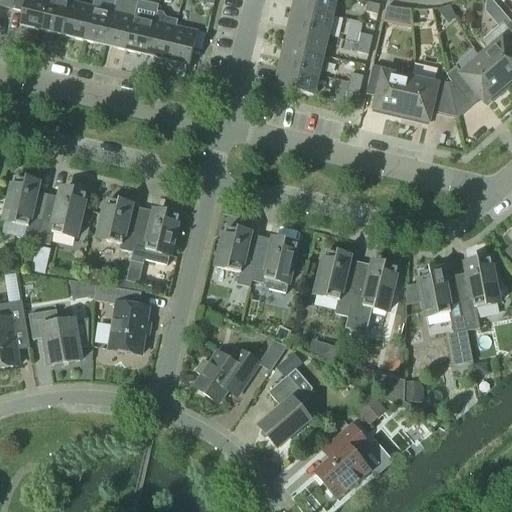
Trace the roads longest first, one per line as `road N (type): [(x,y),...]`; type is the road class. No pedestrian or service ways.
road 1 (residential): [(210,187),(446,240),(499,189)]
road 2 (residential): [(499,189),(223,128)]
road 3 (residential): [(157,411),(210,187)]
road 4 (residential): [(223,128),(0,75)]
road 5 (residential): [(0,136),(210,187)]
road 6 (residential): [(157,411),(105,398),(32,402),(0,413)]
road 7 (residential): [(280,507),(231,449),(157,411)]
road 8 (residential): [(223,128),(255,0)]
